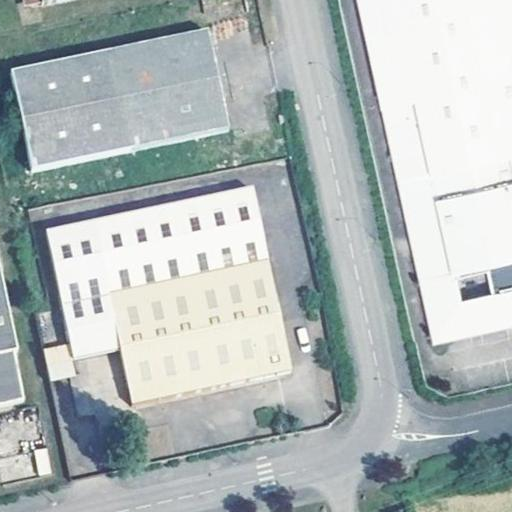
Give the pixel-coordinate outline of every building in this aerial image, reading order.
[(21,0),(23,10),(42,6),(40,0),(21,0)] [(511,0),(361,0),(436,341),(511,323),(511,0)] [(228,133),(207,34),(12,76),(33,175),(228,133)] [(75,364),(120,354),(131,406),(292,372),(251,190),(46,234),(71,347),(75,364)] [(0,406),(25,401),(14,353),(17,352),(0,269),(0,406)] [(71,347),(44,353),(51,386),(79,380),(75,364),(71,347)] [(34,450),(38,475),(51,473),(46,448),(34,450)]
